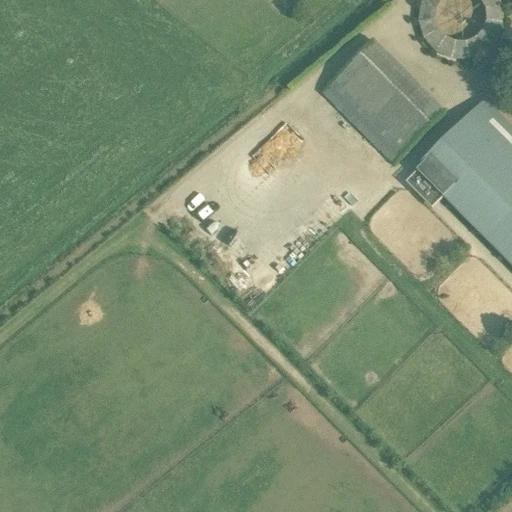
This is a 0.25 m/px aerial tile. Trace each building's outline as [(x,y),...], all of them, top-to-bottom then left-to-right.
[(401,158),(444,114),(373,43),(330,86),(401,158)] [(511,130),(484,103),(415,172),(511,268),(511,130)] [(268,151),(282,165),(309,139),(295,124),(268,151)] [(245,168),(248,182),(265,178),(262,164),(245,168)] [(243,295),(258,280),(247,268),(255,260),(242,247),(220,268),(230,278),(228,280),(243,295)]
